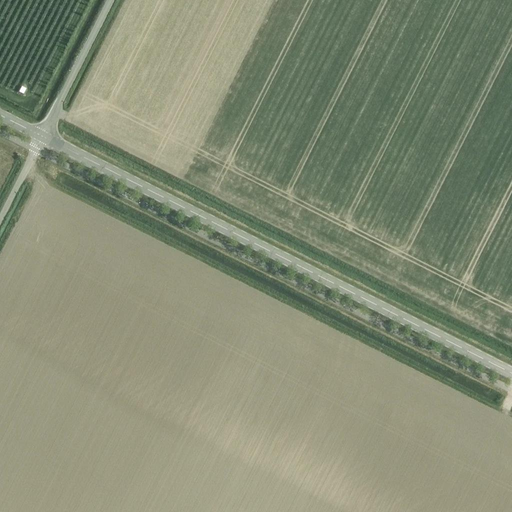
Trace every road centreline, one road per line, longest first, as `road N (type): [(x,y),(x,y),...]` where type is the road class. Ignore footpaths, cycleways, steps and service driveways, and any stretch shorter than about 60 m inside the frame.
road 1 (tertiary): [(511,375),(42,137)]
road 2 (unclassified): [(42,137),(112,0)]
